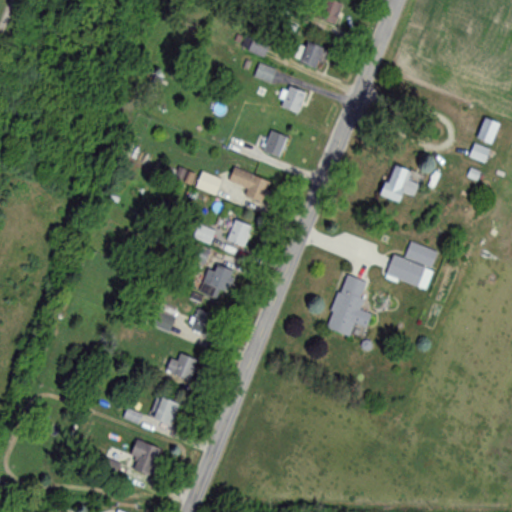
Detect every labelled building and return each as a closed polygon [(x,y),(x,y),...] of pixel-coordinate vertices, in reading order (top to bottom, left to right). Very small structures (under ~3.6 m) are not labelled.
[(341,5),(330,0),(325,0),(317,20),(333,26),(341,5)] [(242,47),(262,57),(268,47),(247,36),(242,47)] [(323,50),(304,41),(295,60),(314,69),(323,50)] [(275,69),(258,65),(254,78),(271,83),(275,69)] [(278,107),(296,115),(305,94),(288,86),(278,107)] [(498,125),(484,118),(474,139),(489,146),(498,125)] [(277,158),(287,138),(271,131),(262,151),(277,158)] [(468,156),(482,163),(489,150),(475,143),(468,156)] [(411,173),(390,165),(378,197),(398,204),(402,194),(413,198),(417,184),(408,181),(411,173)] [(227,181),(248,191),(244,198),(259,205),(270,184),(234,167),(227,181)] [(176,179),(185,185),(191,176),(182,170),(176,179)] [(221,180),(201,173),(195,189),(215,196),(221,180)] [(224,252),(242,257),(250,226),(232,221),(224,252)] [(437,253),(410,242),(403,260),(392,256),(385,275),(424,290),(432,271),(430,270),(437,253)] [(219,292),(225,294),(232,271),(213,265),(193,332),(206,336),(219,292)] [(326,330),(349,338),(353,325),(366,329),(370,314),(358,310),(366,283),(343,276),(326,330)] [(197,360),(177,353),(168,376),(188,383),(197,360)] [(178,406),(157,397),(148,419),(169,428),(178,406)] [(145,479),(158,450),(136,440),(123,469),(145,479)]
